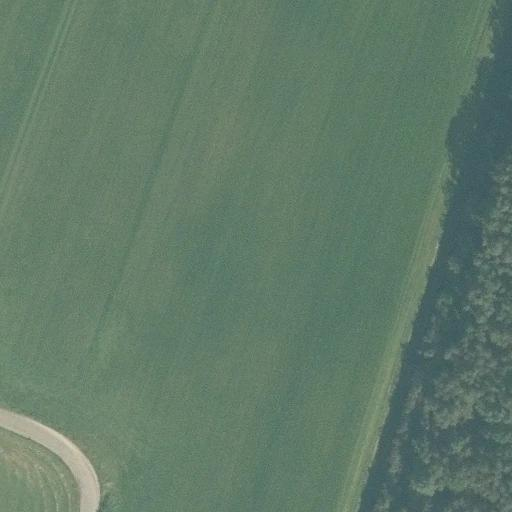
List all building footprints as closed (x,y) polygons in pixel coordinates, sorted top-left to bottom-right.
[(247,112),(231,153),(259,164),(275,123),(247,112)] [(349,144),(331,192),(358,203),(377,155),(349,144)] [(55,175),(41,211),(62,219),(76,183),(55,175)] [(76,183),(62,219),(82,227),(96,191),(76,183)] [(96,191),(82,227),(103,235),(117,199),(96,191)] [(117,199),(103,235),(123,243),(137,207),(117,199)] [(160,216),(146,252),(167,260),(181,224),(160,216)] [(181,224),(167,260),(187,268),(201,232),(181,224)] [(201,232),(187,268),(208,276),(222,240),(201,232)] [(40,244),(51,248),(54,241),(43,236),(40,244)] [(222,240),(208,276),(228,284),(242,248),(222,240)] [(51,248),(62,253),(65,245),(54,241),(51,248)] [(80,260),(91,264),(94,257),(83,252),(80,260)] [(91,264),(102,268),(105,261),(94,257),(91,264)] [(265,257),(251,293),(272,301),(286,265),(265,257)] [(286,265),(272,301),(292,309),(306,273),(286,265)] [(306,273),(292,309),(313,317),(327,281),(306,273)] [(148,278),(145,285),(156,290),(159,282),(148,278)] [(327,281),(313,317),(333,325),(347,289),(327,281)] [(156,290),(167,294),(170,287),(159,282),(156,290)] [(0,294),(0,352),(16,313),(0,306),(0,295),(0,294)] [(185,301),(196,306),(199,298),(188,294),(185,301)] [(199,298),(196,306),(207,310),(210,303),(199,298)] [(16,313),(0,352),(0,354),(21,362),(32,334),(44,339),(53,316),(39,311),(35,321),(16,313)] [(53,316),(44,339),(56,344),(45,372),(66,380),(82,339),(63,332),(67,321),(53,316)] [(250,327),(261,331),(264,324),(252,320),(250,327)] [(261,331),(272,336),(275,328),(264,324),(261,331)] [(290,343),(301,347),(304,340),(293,335),(290,343)] [(82,339),(66,380),(87,389),(98,361),(110,365),(120,342),(106,337),(102,347),(82,339)] [(304,340),(301,347),(312,352),(315,344),(304,340)] [(120,342),(110,365),(123,370),(112,398),(133,407),(149,366),(129,358),(133,348),(120,342)] [(149,366),(133,407),(154,415),(165,387),(177,392),(186,369),(172,364),(169,373),(149,366)] [(186,369),(177,392),(189,397),(178,425),(199,433),(215,392),(196,384),(200,374),(186,369)] [(215,392),(199,433),(220,441),(231,413),(243,418),(253,395),(239,390),(235,400),(215,392)] [(253,395),(243,418),(256,423),(245,451),(266,459),(282,418),(262,411),(266,401),(253,395)] [(282,418),(266,459),(287,468),(298,440),(310,445),(319,422),(306,416),(302,426),(282,418)]
